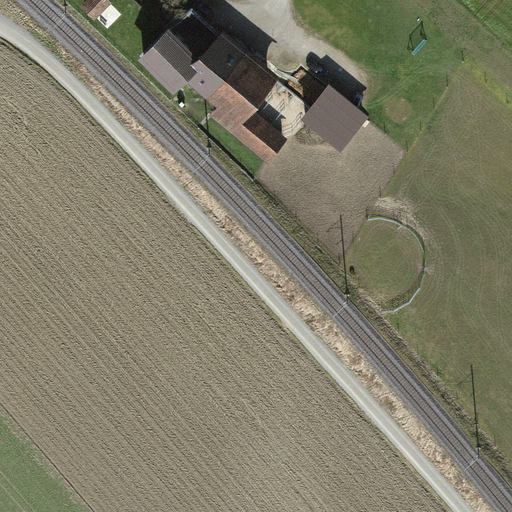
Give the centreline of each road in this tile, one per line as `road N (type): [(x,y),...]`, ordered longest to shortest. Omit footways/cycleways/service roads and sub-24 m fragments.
road 1 (track): [(462,511),(80,91),(0,29)]
road 2 (track): [(387,111),(366,78),(200,3)]
